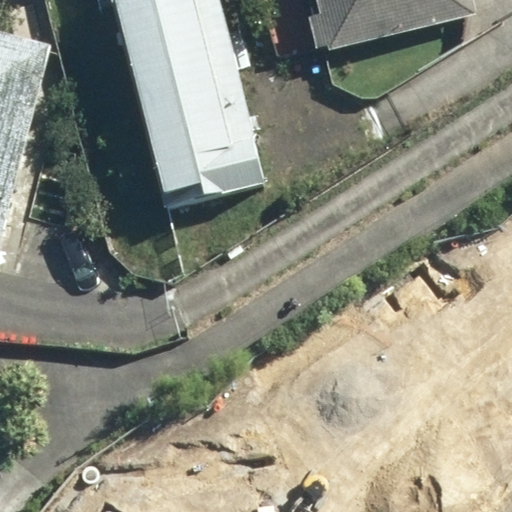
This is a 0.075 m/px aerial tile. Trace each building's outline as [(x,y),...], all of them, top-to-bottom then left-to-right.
[(213,0),(119,0),(94,7),(153,225),(266,195),(213,0)] [(467,0),(300,0),(318,64),(474,24),(467,0)] [(0,249),(49,53),(0,39),(0,249)] [(346,423),(380,453),(369,466),(416,506),(427,493),(449,511),(485,511),(511,480),(511,304),(454,373),(416,341),(346,423)] [(361,511),(371,501),(269,415),(217,477),(258,511),(361,511)]
